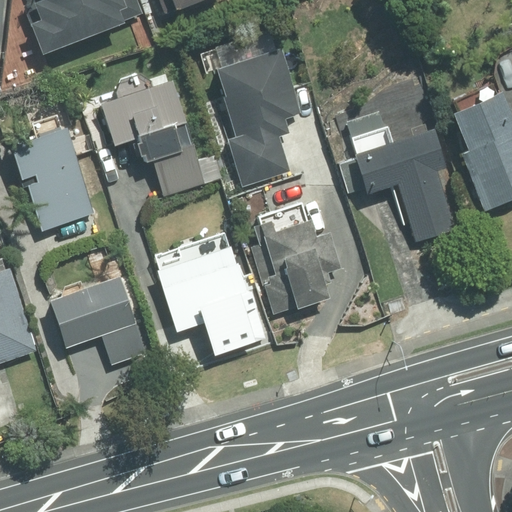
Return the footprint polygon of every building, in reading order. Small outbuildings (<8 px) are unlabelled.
[(39,0),(30,4),(47,50),(146,12),(141,0),(39,0)] [(162,0),(166,12),(198,0),(162,0)] [(242,132),(233,135),(247,183),(294,170),(284,134),(292,132),(288,117),(305,112),(286,45),(223,63),(242,132)] [(118,78),(123,94),(103,100),(116,141),(144,132),(151,157),(157,155),(170,196),(211,184),(198,140),(186,143),(180,124),(194,120),(180,76),(153,85),(148,68),(118,78)] [(511,195),(511,134),(508,136),(489,90),(458,103),(476,147),(468,150),(491,205),(511,195)] [(70,124),(20,140),(48,228),(98,212),(70,124)] [(438,125),(359,148),(361,155),(340,161),(348,190),(370,183),(372,190),(403,181),(420,239),(459,228),(441,168),(450,165),(438,125)] [(265,244),(255,247),(274,312),(336,294),(328,267),(344,263),(334,231),(317,236),(311,214),(288,221),(285,213),(258,221),(265,244)] [(205,307),(219,302),(223,314),(238,310),(234,298),(254,291),(239,241),(227,245),(223,233),(156,253),(180,328),(209,319),(205,307)] [(0,364),(39,353),(9,252),(0,254),(0,364)] [(126,273),(58,296),(71,336),(103,325),(115,362),(151,350),(126,273)]
